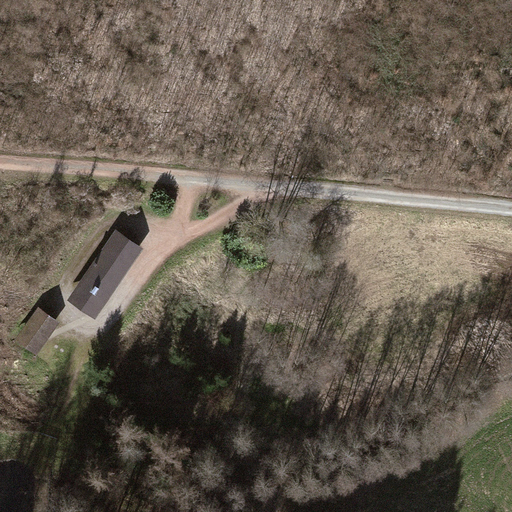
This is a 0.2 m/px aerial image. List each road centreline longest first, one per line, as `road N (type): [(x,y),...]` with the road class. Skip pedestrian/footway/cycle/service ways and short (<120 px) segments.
road 1 (track): [(511,201),(440,188),(272,179),(172,230)]
road 2 (track): [(272,179),(0,152)]
road 3 (track): [(172,230),(120,214),(105,224),(60,306),(96,326),(113,313)]
